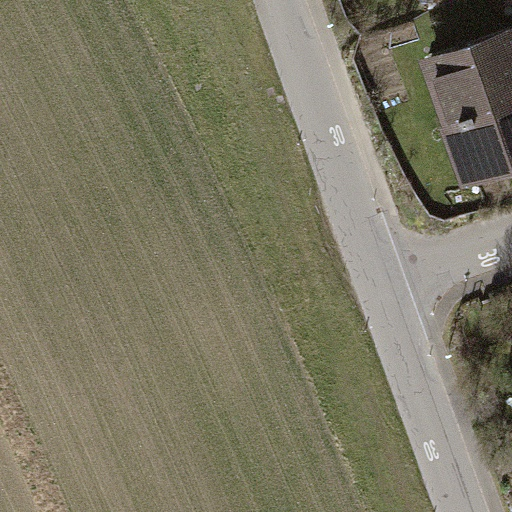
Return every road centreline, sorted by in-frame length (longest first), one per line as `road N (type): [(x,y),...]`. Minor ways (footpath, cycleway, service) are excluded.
road 1 (residential): [(284,0),(384,287)]
road 2 (residential): [(384,287),(465,511)]
road 3 (residential): [(384,287),(511,253)]
